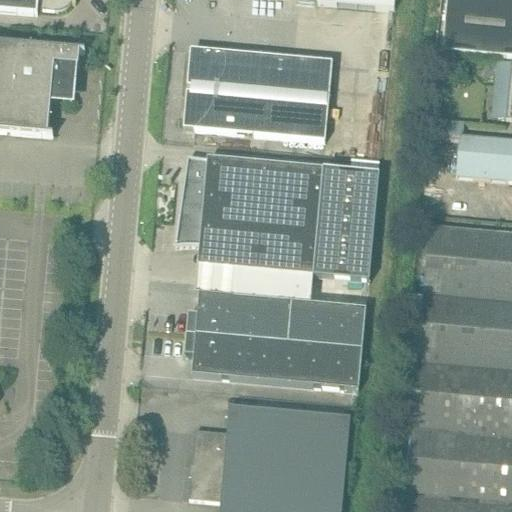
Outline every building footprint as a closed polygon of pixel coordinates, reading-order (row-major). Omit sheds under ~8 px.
[(0,0),(0,13),(17,15),(37,17),(38,12),(55,14),(59,14),(63,13),(66,11),(69,9),(72,6),(74,2),(74,1),(70,1),(70,0),(0,0)] [(317,0),(317,6),(394,12),(394,0),(317,0)] [(511,0),(447,0),(442,54),(511,61),(511,0)] [(0,47),(0,134),(48,139),(52,94),(56,94),(60,93),(63,91),(66,88),(69,85),(71,82),(72,78),(72,74),(71,70),(79,70),(80,54),(65,53),(0,47)] [(332,66),(221,56),(202,54),(201,55),(192,54),(190,71),(188,71),(186,89),(191,89),(191,97),(186,96),(184,114),(186,114),(185,131),(194,132),(194,133),(325,145),(332,66)] [(511,64),(500,63),(496,105),(493,105),(491,120),(507,121),(507,122),(511,122),(511,64)] [(429,136),(461,139),(462,124),(430,121),(429,136)] [(458,181),(511,185),(511,142),(461,139),(458,181)] [(181,213),(176,246),(177,246),(177,245),(201,247),(200,250),(217,251),(215,271),(198,269),(198,270),(198,273),(215,275),(213,294),(196,293),(195,298),(199,298),(219,300),(237,302),(311,308),(313,281),(368,286),(378,178),(323,174),(245,166),(225,164),(225,166),(208,165),(208,168),(190,166),(188,184),(182,183),(181,201),(186,202),(185,214),(181,213)] [(511,236),(430,229),(418,366),(511,374),(511,236)] [(188,321),(186,338),(362,354),(366,313),(311,308),(237,302),(219,300),(199,298),(198,318),(192,318),(191,321),(188,321)] [(186,338),(185,355),(188,356),(188,359),(194,360),(192,380),(212,381),(359,395),(362,354),(186,338)] [(511,511),(511,374),(418,366),(405,511),(511,511)] [(189,503),(221,506),(220,511),(342,511),(350,422),(229,411),(227,437),(195,434),(189,503)]
